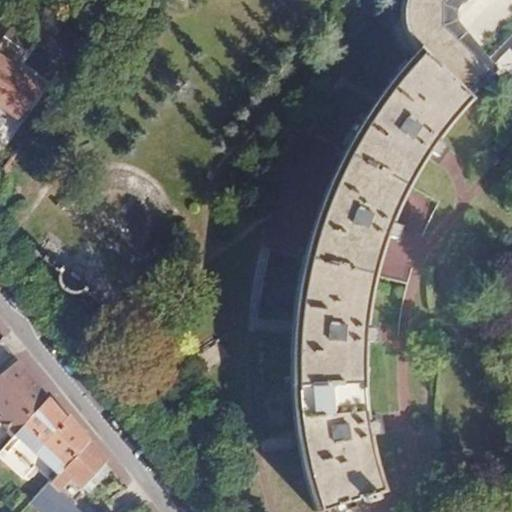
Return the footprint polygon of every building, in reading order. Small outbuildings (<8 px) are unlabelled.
[(511,0),(414,0),(413,3),(411,16),(411,28),(416,43),(423,54),(426,57),(415,68),(406,78),(391,96),(372,123),(359,143),(342,174),(328,204),(317,234),(308,270),(301,304),(300,317),(297,349),(298,378),(300,412),(303,441),(310,469),(315,489),(322,511),(364,495),(366,500),(378,496),(376,492),(383,489),(374,459),(369,438),(367,429),(380,427),(379,412),(365,414),(364,394),(362,364),(363,342),(363,332),(379,333),(381,319),(366,317),(367,305),(372,281),(381,251),(385,239),(398,243),(404,230),(391,224),(401,202),(412,181),(426,160),(431,153),(443,163),(452,153),(440,142),(476,102),(469,95),(497,66),(505,74),(511,80),(511,0)] [(0,44),(0,105),(18,119),(40,87),(15,67),(38,36),(19,20),(0,44)] [(0,379),(20,360),(3,339),(0,341),(0,379)] [(51,398),(29,370),(0,397),(0,400),(10,411),(24,427),(51,398)] [(69,419),(51,398),(24,427),(15,437),(35,456),(44,446),(69,419)] [(0,421),(0,422),(5,429),(0,434),(0,452),(15,437),(24,427),(10,411),(0,421)] [(72,416),(69,419),(44,446),(67,468),(92,441),(72,416)] [(92,441),(67,468),(30,507),(35,511),(82,511),(73,504),(97,478),(94,475),(108,461),(106,458),(92,441)]
